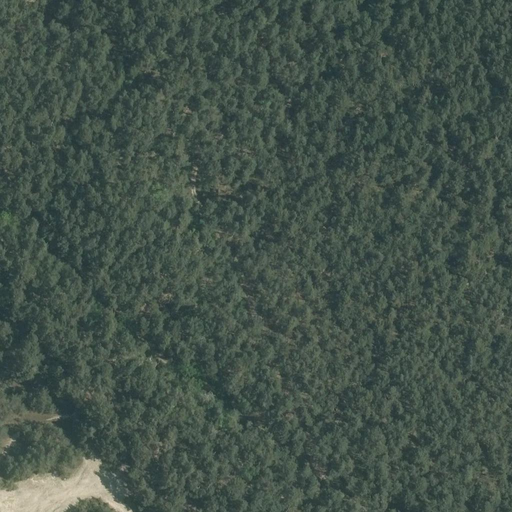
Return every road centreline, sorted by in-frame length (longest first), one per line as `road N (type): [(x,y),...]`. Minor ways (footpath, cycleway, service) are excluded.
road 1 (track): [(308,467),(311,447),(231,251),(194,193),(195,167),(246,117),(289,105),(396,49),(409,39),(425,0)]
road 2 (track): [(308,467),(119,329),(82,284),(0,213)]
